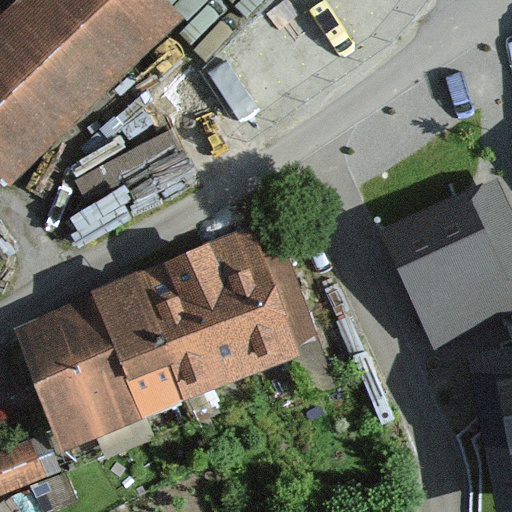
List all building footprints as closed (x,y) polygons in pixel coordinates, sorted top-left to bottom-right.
[(23,0),(0,21),(0,177),(5,183),(169,33),(138,0),(23,0)] [(65,185),(93,237),(206,177),(178,125),(65,185)] [(511,233),(490,187),(363,247),(415,356),(511,310),(511,233)] [(218,387),(293,357),(250,248),(175,278),(218,387)] [(143,417),(218,387),(175,278),(100,308),(143,417)] [(68,446),(143,417),(100,308),(24,337),(68,446)] [(511,511),(511,351),(472,359),(501,511),(511,511)] [(0,460),(0,481),(7,494),(50,471),(35,442),(0,460)]
